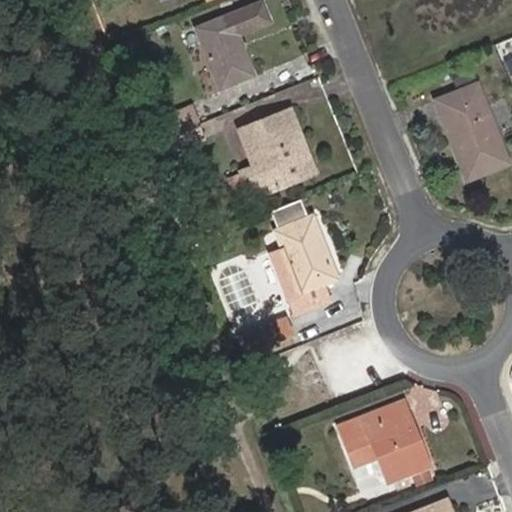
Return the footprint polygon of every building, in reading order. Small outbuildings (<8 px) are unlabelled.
[(254,75),(238,35),(273,21),(263,2),(198,29),(221,89),(254,75)] [(468,177),(507,162),(476,86),(437,101),(443,117),(447,115),(462,152),(459,154),(468,177)] [(164,117),(171,135),(198,124),(192,106),(164,117)] [(252,197),(306,176),(289,133),(298,129),(290,110),(239,130),(254,167),(243,171),(252,197)] [(178,153),(204,142),(198,124),(171,135),(178,153)] [(306,176),(315,171),(298,129),(289,133),(306,176)] [(238,202),(252,197),(243,171),(229,178),(238,202)] [(299,201),(272,212),(281,231),(307,220),(299,201)] [(326,283),(337,279),(313,217),(307,220),(281,231),(276,233),(282,248),(269,255),(295,315),(332,301),(326,283)] [(240,335),(245,346),(291,327),(286,316),(240,335)] [(245,346),(248,353),(294,334),(291,327),(245,346)] [(388,482),(427,466),(403,399),(346,421),(351,435),(367,429),(388,482)] [(451,511),(447,502),(438,505),(440,511),(451,511)]
